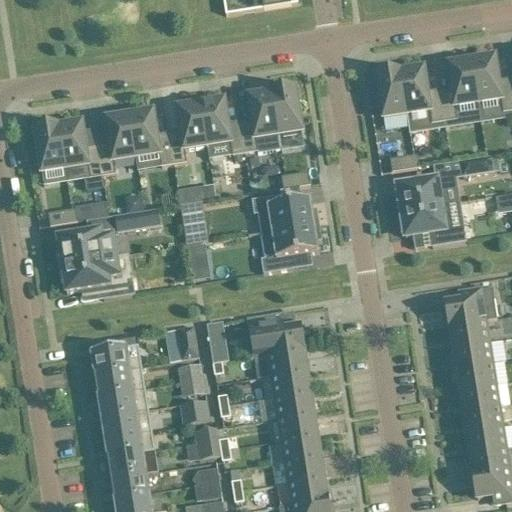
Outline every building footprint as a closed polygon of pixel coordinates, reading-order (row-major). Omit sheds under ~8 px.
[(261,0),(264,13),(299,7),(299,6),(292,7),(290,0),(261,0)] [(511,86),(500,89),(496,61),(472,65),(479,107),(502,104),(504,116),(511,114),(511,86)] [(445,125),(458,123),(456,111),(479,107),(472,65),(449,69),(453,96),(441,98),(445,125)] [(429,100),(425,72),(401,76),(408,118),(431,115),(433,127),(445,125),(441,98),(429,100)] [(385,122),(408,118),(401,76),(378,80),(385,122)] [(279,139),(303,136),(296,93),(273,97),(279,139)] [(279,139),(273,97),(249,101),(253,123),(254,128),(242,130),(246,157),(258,155),(259,157),(282,153),(279,139)] [(229,132),(225,105),(202,109),(208,151),(231,147),(233,159),(235,159),(241,158),(246,157),(242,130),(229,132)] [(175,168),(187,167),(185,154),(208,151),(202,109),(178,112),(183,140),(170,142),(175,168)] [(158,144),(154,116),(130,120),(137,162),(160,158),(162,170),(175,168),(170,142),(158,144)] [(104,180),(116,178),(114,165),(137,162),(130,120),(107,124),(111,151),(99,153),(104,180)] [(87,155),(83,128),(59,131),(65,173),(89,169),(91,182),(104,180),(99,153),(87,155)] [(43,177),(65,173),(59,131),(36,135),(43,177)] [(393,176),(420,172),(418,159),(391,163),(393,176)] [(495,176),(492,161),(461,166),(463,181),(495,176)] [(285,193),(311,189),(309,177),(283,181),(285,193)] [(402,216),(449,208),(447,193),(459,191),(457,178),(436,182),(436,184),(398,190),(399,197),(395,198),(397,211),(401,210),(402,216)] [(200,190),(180,193),(194,282),(215,279),(200,190)] [(259,218),(262,238),(319,229),(317,214),(313,214),(311,203),(284,207),(283,199),(252,204),(255,218),(259,218)] [(433,251),(467,246),(465,230),(453,232),(449,208),(402,216),(403,221),(399,222),(401,235),(405,234),(406,241),(431,237),(433,251)] [(51,231),(78,227),(76,214),(49,218),(51,231)] [(161,231),(158,214),(116,221),(119,237),(161,231)] [(319,229),(262,238),(266,262),(262,263),(264,278),(293,273),(291,260),(319,256),(317,244),(321,243),(319,229)] [(58,270),(117,261),(114,241),(103,242),(102,235),(58,242),(60,253),(56,256),(58,270)] [(104,303),(136,298),(132,278),(121,280),(117,261),(58,270),(61,284),(65,286),(67,297),(102,291),(104,303)] [(451,331),(486,325),(481,294),(461,298),(463,306),(447,309),(451,331)] [(286,334),(284,325),(264,329),(269,360),(305,354),(301,332),(286,334)] [(454,352),(490,346),(486,325),(451,331),(454,352)] [(200,362),(195,331),(178,334),(183,365),(200,362)] [(214,368),(223,367),(229,366),(224,340),(210,342),(214,368)] [(457,373),(493,368),(490,346),(454,352),(457,373)] [(95,378),(142,371),(139,349),(92,357),(95,378)] [(272,381),(308,375),(305,354),(269,360),(272,381)] [(183,400),(206,397),(202,367),(179,370),(183,400)] [(224,378),(223,367),(214,368),(215,379),(224,378)] [(461,395),(496,389),(493,368),(457,373),(461,395)] [(99,399),(146,392),(142,371),(95,378),(99,399)] [(276,402),(311,397),(308,375),(272,381),(276,402)] [(464,416),(500,411),(496,389),(461,395),(464,416)] [(102,420),(149,412),(146,392),(99,399),(102,420)] [(279,424),(315,418),(311,397),(276,402),(279,424)] [(221,411),(230,410),(228,399),(219,401),(221,411)] [(207,402),(180,409),(186,430),(212,423),(207,402)] [(222,422),(231,420),(230,410),(221,411),(222,422)] [(468,437),(503,432),(500,411),(464,416),(468,437)] [(105,441),(152,433),(149,412),(102,420),(105,441)] [(283,445),(318,439),(315,418),(279,424),(283,445)] [(471,459),(506,453),(503,432),(468,437),(471,459)] [(143,456),(144,457),(156,455),(152,433),(105,441),(109,461),(143,456)] [(273,468),(286,466),(322,461),(318,439),(283,445),(283,447),(270,449),(273,468)] [(221,455),(230,453),(229,443),(220,444),(221,455)] [(223,465),(232,464),(230,453),(221,455),(223,465)] [(474,480),(510,475),(506,453),(471,459),(474,480)] [(109,461),(112,482),(147,477),(159,475),(156,455),(144,457),(143,456),(109,461)] [(289,488),(325,482),(322,461),(286,466),(289,488)] [(199,476),(201,488),(219,486),(217,473),(199,476)] [(511,505),(511,487),(510,475),(474,480),(478,503),(493,500),(495,509),(511,505)] [(115,503),(150,498),(147,477),(112,482),(115,503)] [(293,509),(328,503),(325,482),(289,488),(293,509)] [(234,496),(243,495),(241,484),(232,486),(234,496)] [(201,506),(222,503),(219,486),(201,488),(199,489),(201,506)] [(236,507),(245,505),(243,495),(234,496),(236,507)] [(115,503),(116,511),(152,511),(150,498),(115,503)] [(293,511),(329,511),(328,503),(293,509),(293,511)]
